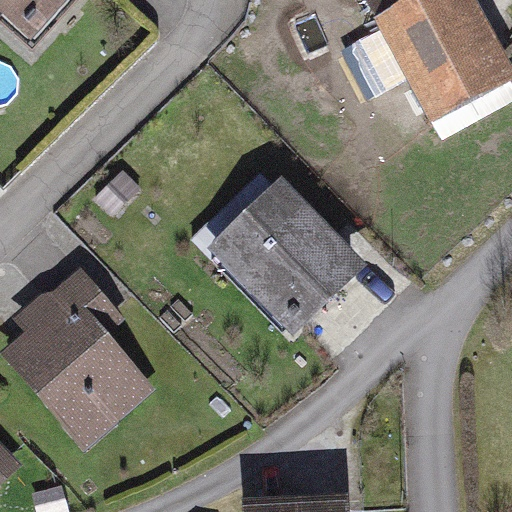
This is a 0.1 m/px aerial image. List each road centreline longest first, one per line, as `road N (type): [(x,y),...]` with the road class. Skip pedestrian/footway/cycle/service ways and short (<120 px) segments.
road 1 (residential): [(218,0),(0,217)]
road 2 (residential): [(173,511),(422,356)]
road 3 (residential): [(422,356),(438,511)]
road 4 (residential): [(511,254),(422,356)]
